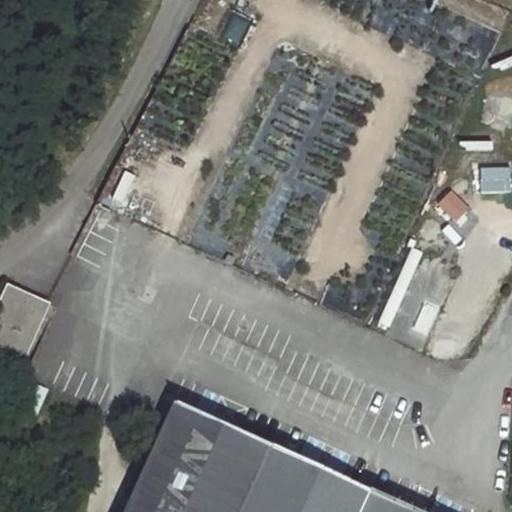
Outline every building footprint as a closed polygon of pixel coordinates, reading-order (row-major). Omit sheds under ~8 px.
[(511,192),(509,167),(478,168),(479,193),(511,192)] [(142,197),(110,181),(99,204),(131,218),(142,197)] [(449,191),(436,205),(454,222),(468,207),(449,191)] [(8,287),(2,299),(42,318),(47,306),(8,287)] [(0,368),(15,376),(42,318),(2,299),(0,302),(0,368)] [(46,392),(35,387),(23,411),(35,416),(46,392)] [(178,397),(174,406),(208,422),(209,419),(218,416),(178,397)] [(208,422),(174,406),(173,406),(123,511),(407,511),(244,438),(235,434),(236,431),(225,426),(223,418),(218,416),(209,419),(208,422)] [(248,429),(223,418),(225,426),(236,431),(235,434),(244,438),(248,429)]
